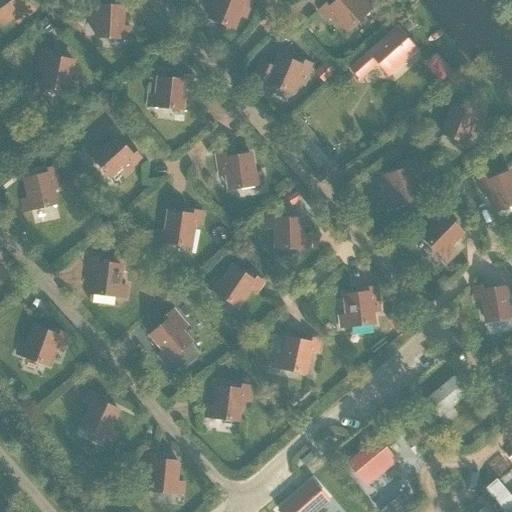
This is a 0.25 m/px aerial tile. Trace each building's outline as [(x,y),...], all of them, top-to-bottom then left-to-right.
[(22,15),(32,8),(26,0),(25,0),(22,3),(20,0),(0,0),(0,24),(18,10),(22,15)] [(95,0),(90,0),(90,12),(96,13),(95,36),(128,38),(129,27),(122,26),(123,6),(100,5),(101,0),(95,0)] [(215,0),(209,17),(233,27),(242,5),(248,8),(250,0),(215,0)] [(336,0),(330,5),(327,2),(319,9),(328,18),(333,13),(347,29),(372,7),(365,0),(363,0),(359,4),(355,0),(336,0)] [(404,37),(396,27),(390,32),(354,64),(349,68),(359,78),(377,62),(388,75),(401,63),(410,55),(408,53),(398,42),(404,37)] [(51,56),(52,51),(42,49),(39,61),(46,63),(41,85),(73,92),(76,81),(69,80),(73,60),(51,56)] [(323,65),(333,73),(343,61),(333,53),(323,65)] [(259,60),(253,76),(291,92),(299,72),(305,75),(310,63),(301,59),(299,64),(278,55),(274,66),(259,60)] [(148,105),(181,109),(183,87),(190,88),(191,76),(181,75),(180,79),(158,77),(156,95),(149,94),(148,105)] [(441,132),(465,142),(474,121),(480,123),(484,112),(475,108),(473,112),(452,104),(441,132)] [(320,159),(340,151),(330,128),(320,132),(312,110),(302,114),(320,159)] [(140,157),(134,150),(130,153),(115,136),(100,150),(96,144),(87,152),(110,176),(127,161),(131,166),(140,157)] [(217,154),(219,166),(226,165),(229,188),(261,183),(260,172),(253,173),(250,153),(227,157),(227,152),(217,154)] [(388,207),(419,196),(412,174),(418,172),(414,160),(404,164),(406,168),(384,175),(391,194),(384,197),(388,207)] [(24,210),(56,203),(50,180),(57,179),(54,166),(44,169),(45,173),(23,178),(28,198),(21,199),(24,210)] [(487,175),(477,178),(482,190),(488,188),(496,210),(511,203),(511,178),(510,172),(509,171),(488,179),(487,175)] [(447,247),(461,233),(445,217),(449,213),(442,206),(433,215),(438,220),(421,236),(445,260),(452,252),(447,247)] [(165,231),(158,230),(157,241),(189,245),(193,222),(199,223),(201,211),(191,210),(190,214),(168,211),(165,231)] [(268,214),(269,227),(275,226),(276,248),(309,247),(309,236),(302,236),(301,218),(279,219),(278,214),(268,214)] [(91,292),(124,296),(125,285),(118,285),(121,265),(98,262),(99,257),(89,256),(87,268),(94,269),(91,292)] [(221,283),(215,279),(209,288),(236,306),(250,287),(255,291),(262,280),(254,275),(251,279),(232,266),(221,283)] [(481,298),(485,321),(511,316),(511,305),(509,306),(506,286),(484,290),(483,285),(473,287),(475,299),(481,298)] [(341,326),(374,322),(371,299),(377,298),(376,286),(366,287),(366,292),(344,295),(346,315),(339,315),(341,326)] [(165,362),(190,341),(175,323),(180,319),(172,310),(164,316),(167,320),(150,334),(163,350),(158,354),(165,362)] [(60,350),(66,333),(57,330),(55,334),(34,326),(27,345),(21,343),(17,353),(48,365),(54,348),(60,350)] [(273,366),(305,373),(310,350),(316,351),(319,339),(309,337),(308,342),(286,337),(282,357),(275,355),(273,366)] [(478,399),(470,388),(466,391),(454,377),(426,400),(438,415),(464,394),(472,404),(478,399)] [(205,416),(238,420),(241,397),(247,398),(249,385),(239,384),(238,389),(216,386),(213,406),(206,405),(205,416)] [(111,441),(116,431),(109,428),(118,410),(98,400),(100,396),(91,391),(85,403),(91,405),(81,426),(111,441)] [(410,451),(423,446),(414,427),(402,432),(410,451)] [(349,463),(362,478),(390,455),(378,440),(349,463)] [(182,493),(183,482),(176,481),(178,461),(155,459),(156,454),(146,453),(145,466),(151,466),(149,490),(182,493)] [(511,511),(511,496),(511,497),(496,477),(484,487),(504,511),(511,511)] [(308,511),(324,499),(307,479),(274,508),(277,511),(308,511)] [(381,510),(382,511),(399,511),(413,501),(405,491),(381,510)]
